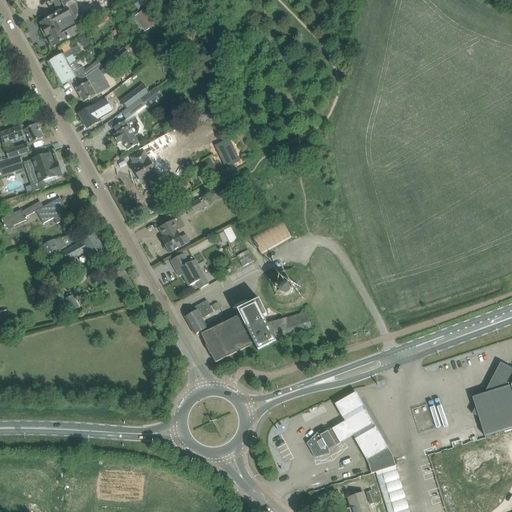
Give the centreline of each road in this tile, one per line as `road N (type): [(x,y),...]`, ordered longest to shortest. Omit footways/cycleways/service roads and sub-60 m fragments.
road 1 (unclassified): [(191,355),(0,8)]
road 2 (primary): [(148,434),(0,428)]
road 3 (primary): [(395,357),(511,314)]
